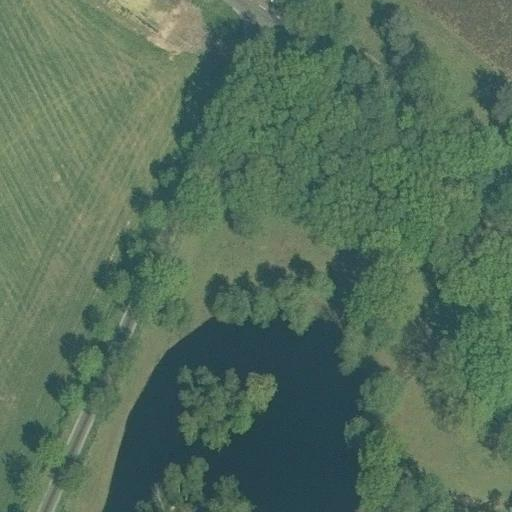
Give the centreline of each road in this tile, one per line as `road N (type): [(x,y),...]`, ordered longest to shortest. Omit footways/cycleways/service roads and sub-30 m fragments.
road 1 (unclassified): [(50,511),(267,17)]
road 2 (unclassified): [(267,17),(511,173)]
